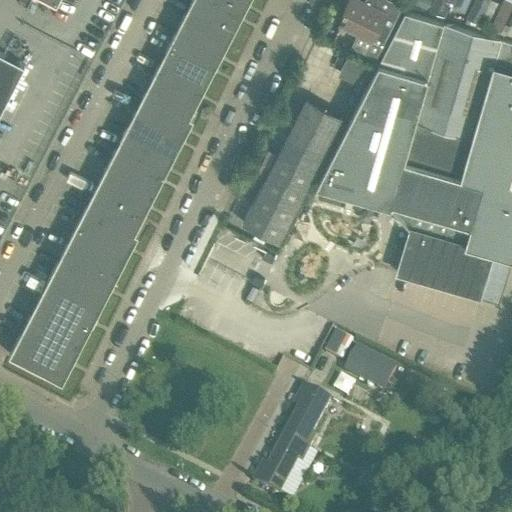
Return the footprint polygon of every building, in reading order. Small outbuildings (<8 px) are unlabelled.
[(63,382),(95,319),(139,234),(136,232),(194,118),(191,116),(250,0),(191,0),(10,354),(63,382)] [(401,4),(392,0),(364,0),(364,1),(362,0),(348,0),(343,12),(343,13),(345,13),(343,18),(340,24),(356,32),(372,40),(383,46),(386,38),(403,5),(401,4)] [(428,10),(432,0),(411,0),(410,3),(428,10)] [(444,16),(450,4),(441,0),(433,0),(430,9),(444,16)] [(466,0),(455,0),(453,6),(463,11),(468,1),(466,0)] [(474,0),(466,17),(467,18),(465,22),(475,26),(478,27),(485,28),(498,2),(494,0),(474,0)] [(505,23),(511,6),(511,0),(502,0),(491,26),(501,31),(505,23)] [(511,256),(511,41),(406,11),(317,185),(392,206),(397,212),(395,218),(400,225),(407,223),(412,228),(399,271),(481,295),(494,252),(511,256)] [(511,15),(509,21),(511,22),(510,26),(505,23),(501,31),(511,37),(511,15)] [(0,114),(26,65),(0,51),(0,114)] [(280,241),(281,239),(343,115),(307,97),(243,222),(280,241)] [(325,352),(342,361),(353,340),(336,331),(325,352)] [(378,379),(388,384),(397,368),(358,347),(345,371),(374,386),(378,379)] [(284,436),(309,450),(316,435),(313,434),(331,400),(304,386),(294,405),(299,408),(284,436)] [(301,464),(309,450),(284,436),(269,465),(264,462),(253,482),(280,496),(298,462),(301,464)] [(366,468),(356,486),(370,494),(380,475),(366,468)] [(369,511),(396,511),(402,502),(381,491),(369,511)]
